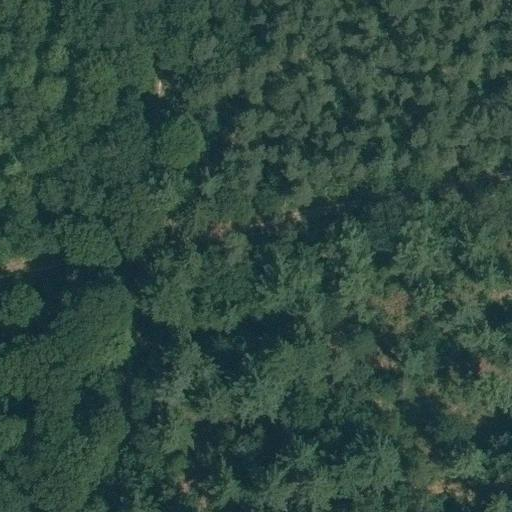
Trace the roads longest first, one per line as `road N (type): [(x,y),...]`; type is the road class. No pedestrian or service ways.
road 1 (track): [(511,178),(0,276)]
road 2 (track): [(165,0),(112,511)]
